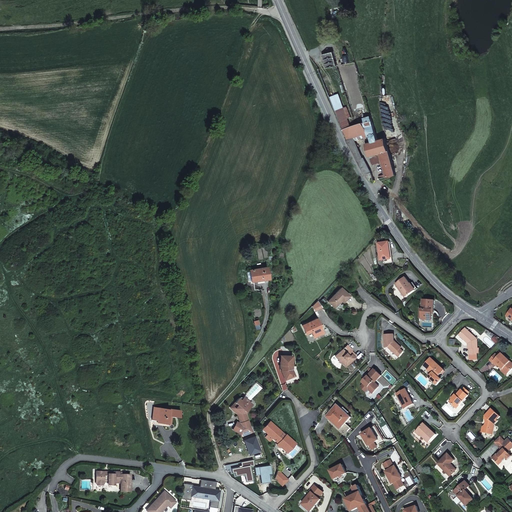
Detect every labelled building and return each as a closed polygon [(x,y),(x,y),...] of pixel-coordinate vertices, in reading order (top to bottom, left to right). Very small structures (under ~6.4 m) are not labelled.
[(322,54),(326,68),(337,65),(333,51),(322,54)] [(372,142),(378,141),(370,116),(364,118),(365,122),(363,123),(366,128),(368,137),(370,136),(372,142)] [(363,123),(356,125),(343,129),(346,139),(352,138),(353,138),(363,135),(364,138),(368,137),(366,128),(363,123)] [(359,165),(363,163),(352,138),(346,139),(347,143),(359,165)] [(395,174),(386,141),(386,139),(378,141),(372,142),(366,144),(372,165),(383,162),(385,171),(383,171),(384,175),(379,176),(379,179),(395,174)] [(365,175),(370,173),(364,162),(363,163),(359,165),(365,175)] [(392,260),(390,241),(377,242),(379,261),(392,260)] [(270,279),(268,267),(250,270),(252,283),(270,279)] [(415,290),(411,284),(406,277),(396,284),(406,297),(415,290)] [(341,300),(343,302),(350,295),(341,287),(328,301),(336,308),(339,304),(339,302),(341,300)] [(422,300),(422,311),(422,319),(422,321),(433,320),(433,314),(433,310),(435,310),(435,300),(422,300)] [(321,326),(317,319),(303,327),(307,333),(311,331),(315,338),(323,334),(319,327),(321,326)] [(477,340),(466,329),(459,336),(467,343),(470,344),(470,350),(469,350),(470,357),(478,356),(478,354),(480,354),(479,349),(478,349),(477,340)] [(395,341),(394,335),(384,335),(385,347),(388,346),(396,354),(402,348),(395,341)] [(348,353),(352,350),(347,344),(336,357),(339,360),(340,364),(343,364),(347,367),(357,356),(353,352),(350,355),(348,353)] [(401,349),(396,354),(399,357),(404,351),(401,349)] [(501,368),(502,369),(506,374),(511,368),(511,362),(503,352),(496,358),(493,355),(490,358),(495,365),(497,363),(499,365),(500,364),(503,367),(501,368)] [(294,368),(292,354),(281,355),(282,364),(283,364),(283,372),(287,380),(297,374),(294,368)] [(424,366),(429,371),(431,369),(436,373),(441,367),(427,355),(422,362),(425,365),(424,366)] [(382,375),(375,369),(363,382),(365,384),(361,388),(366,392),(370,389),(374,393),(381,386),(376,382),(382,375)] [(414,403),(406,388),(396,394),(404,409),(414,403)] [(467,393),(463,389),(462,389),(450,402),(456,408),(468,395),(467,393)] [(247,401),(242,397),(239,401),(236,399),(229,409),(237,415),(240,423),(248,421),(245,415),(247,412),(245,411),(248,407),(245,404),(247,401)] [(333,419),(343,428),(352,418),(337,405),(326,418),(330,422),(333,419)] [(181,409),(156,407),(155,424),(169,425),(169,416),(181,417),(181,409)] [(501,418),(493,409),(485,416),(486,417),(485,418),(487,422),(486,424),(484,425),(482,432),(492,435),(495,426),(494,425),(498,422),(497,421),(501,418)] [(341,431),(343,428),(333,419),(330,422),(341,431)] [(248,421),(240,423),(236,422),(234,431),(238,432),(240,436),(253,431),(251,425),(250,426),(248,421)] [(279,446),(289,455),(297,445),(288,436),(287,437),(272,423),(265,431),(280,445),(279,446)] [(430,429),(425,423),(417,430),(428,442),(437,434),(431,427),(430,429)] [(373,428),(363,434),(370,445),(379,440),(373,428)] [(257,436),(244,440),(250,455),(262,451),(257,436)] [(504,441),(500,436),(494,442),(500,450),(491,458),(497,464),(501,460),(503,462),(504,464),(511,456),(508,452),(511,448),(511,442),(508,438),(504,441)] [(455,460),(448,453),(438,464),(450,476),(457,470),(451,463),(455,460)] [(397,489),(405,485),(401,478),(402,478),(396,466),(394,466),(391,460),(383,464),(387,470),(386,471),(392,483),(393,482),(397,489)] [(343,464),(330,472),(335,480),(347,473),(343,464)] [(279,465),(277,473),(285,480),(290,475),(279,465)] [(97,483),(103,484),(107,484),(114,484),(114,483),(120,483),(120,490),(130,491),(130,475),(125,475),(121,474),(121,472),(114,472),(114,474),(108,474),(108,476),(104,475),(104,472),(96,471),(96,483),(97,483)] [(210,511),(216,511),(220,489),(214,489),(215,482),(202,480),(201,487),(184,485),(182,497),(190,498),(190,495),(211,498),(210,511)] [(471,486),(466,481),(456,492),(469,506),(476,500),(467,490),(471,486)] [(303,501),(310,509),(315,504),(313,503),(315,501),(316,503),(321,498),(319,496),(324,491),(316,484),(311,489),(313,491),(303,501)] [(361,508),(361,509),(368,505),(359,487),(353,490),(356,495),(352,497),(352,496),(349,498),(350,500),(347,502),(352,511),(353,511),(355,511),(361,508)] [(164,491),(146,510),(148,511),(160,511),(167,505),(170,507),(175,501),(164,491)]
